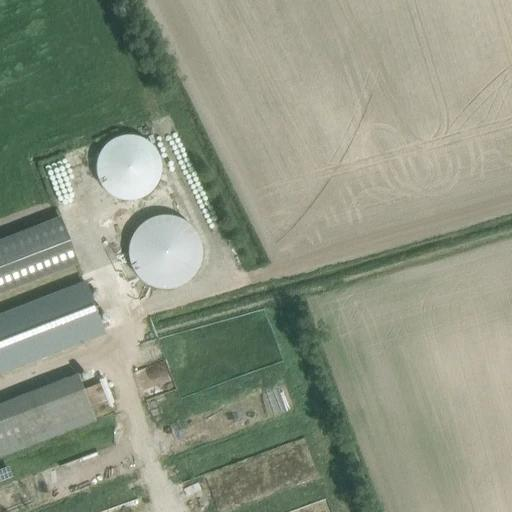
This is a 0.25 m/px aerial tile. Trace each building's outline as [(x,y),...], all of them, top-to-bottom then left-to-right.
[(107,143),(106,145),(104,146),(103,148),(102,149),(100,151),(99,153),(98,155),(98,157),(97,159),(96,161),(96,163),(96,165),(96,168),(96,170),(96,172),(96,174),(97,176),(97,178),(98,180),(99,182),(100,184),(101,186),(102,188),(103,189),(105,191),(106,192),(108,194),(110,195),(112,196),(114,197),(116,198),(118,199),(120,200),(122,200),(124,200),(126,201),(128,201),(130,201),(133,200),(135,200),(137,200),(139,199),(141,198),(143,197),(145,196),(147,195),(148,194),(150,192),(151,191),(153,189),(154,188),(156,186),(157,184),(158,182),(158,180),(159,178),(160,176),(160,174),(161,172),(161,170),(161,168),(161,165),(160,163),(160,161),(160,159),(159,157),(158,155),(157,153),(156,151),(155,149),(154,148),(152,146),(151,145),(149,143),(147,142),(146,141),(144,140),(142,139),(140,138),(138,137),(136,136),(134,136),(131,136),(129,136),(127,136),(125,136),(123,136),(121,136),(119,137),(117,138),(115,139),(113,140),(111,141),(109,142),(107,143)] [(127,247),(127,250),(127,253),(127,256),(128,259),(129,262),(130,265),(131,268),(133,271),(135,274),(137,276),(139,278),(141,280),(144,282),(146,284),(149,285),(152,286),(155,287),(158,288),(161,288),(164,288),(167,288),(171,287),(174,287),(177,286),(179,285),(182,283),(185,282),(187,280),(190,278),(192,275),(194,273),(195,270),(197,268),(198,265),(199,262),(200,259),(200,256),(201,253),(201,249),(200,246),(200,243),(199,240),(198,237),(197,234),(195,232),(193,229),(191,227),(189,225),(187,223),(184,221),(182,219),(179,218),(176,217),(173,216),(170,215),(167,215),(164,215),(160,215),(157,215),(154,216),(151,217),(148,218),(146,220),(143,221),(141,223),(138,225),(136,227),(134,230),(132,232),(131,235),(130,238),(129,241),(128,244),(127,247)] [(0,240),(0,293),(78,264),(60,217),(0,240)] [(85,282),(0,315),(0,370),(104,330),(85,282)] [(76,373),(0,402),(0,456),(94,419),(76,373)] [(89,383),(90,403),(103,403),(102,383),(89,383)]
